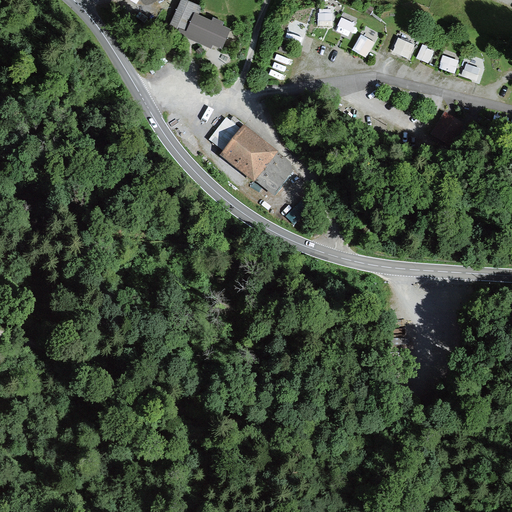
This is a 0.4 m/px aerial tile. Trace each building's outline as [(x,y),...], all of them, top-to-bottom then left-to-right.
[(230,27),(222,24),(224,21),(213,16),(212,19),(199,14),(202,6),(189,0),(180,0),(169,25),(179,29),(177,33),(211,48),(213,44),(221,47),(230,27)] [(336,30),(350,34),(355,20),(341,16),(336,30)] [(286,36),(299,40),(303,28),(290,24),(286,36)] [(367,56),(376,40),(362,32),(353,48),(367,56)] [(393,50),(409,57),(415,42),(399,35),(393,50)] [(417,56),(430,62),(436,49),(423,43),(417,56)] [(456,71),(459,58),(443,53),(439,66),(456,71)] [(462,74),(477,79),(482,66),(467,61),(462,74)] [(352,116),(336,108),(330,120),(346,128),(352,116)] [(459,126),(446,117),(436,133),(449,141),(459,126)] [(254,181),(273,195),(295,166),(277,152),(277,151),(242,124),(218,155),(253,182),(254,181)]
